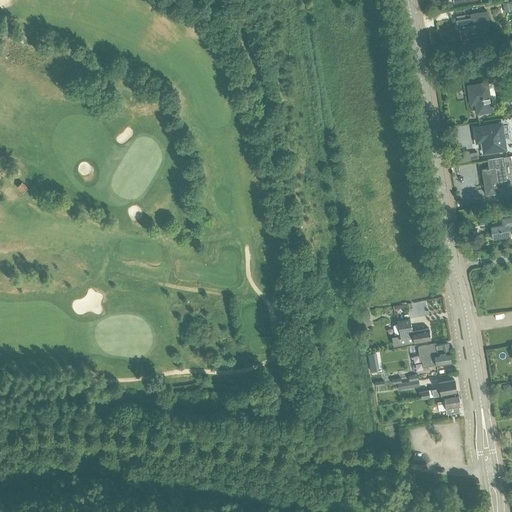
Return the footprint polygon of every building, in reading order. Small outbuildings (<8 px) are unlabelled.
[(511,0),(503,3),(506,13),(511,10),(511,0)] [(489,25),(487,11),(470,14),(471,19),(457,21),(458,28),(459,28),(461,38),(482,35),(480,27),(489,25)] [(491,111),(490,105),(497,104),(494,82),(467,86),(470,105),(475,104),(477,114),(491,111)] [(511,84),(503,87),(507,98),(511,96),(511,84)] [(481,132),(475,133),(477,143),(482,142),(484,153),(506,150),(502,124),(480,127),(481,132)] [(494,167),(502,166),(501,157),(486,159),(488,168),(481,169),(485,194),(498,192),(494,167)] [(508,226),(511,225),(511,216),(500,218),(501,224),(491,226),(493,239),(510,237),(508,226)] [(401,337),(394,338),(395,346),(414,342),(431,339),(429,328),(413,331),(410,319),(398,321),(400,332),(401,337)] [(421,354),(423,367),(452,363),(450,352),(448,343),(430,346),(430,345),(418,346),(419,354),(421,354)] [(433,396),(444,395),(457,393),(454,379),(439,382),(440,388),(432,389),(433,396)] [(398,383),(399,389),(420,386),(419,380),(398,383)] [(457,393),(444,395),(445,405),(441,405),(441,409),(446,409),(447,414),(460,412),(459,406),(461,406),(458,392),(457,393)]
